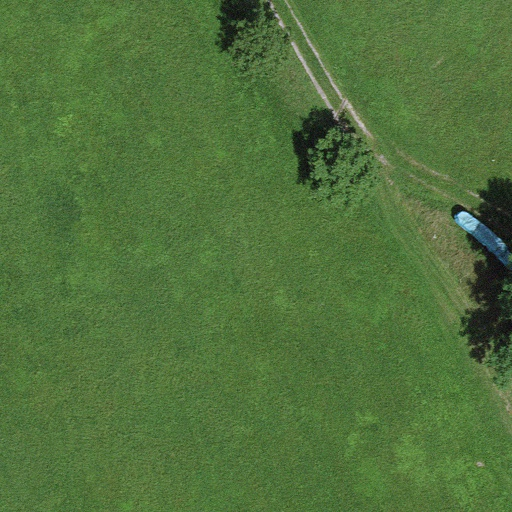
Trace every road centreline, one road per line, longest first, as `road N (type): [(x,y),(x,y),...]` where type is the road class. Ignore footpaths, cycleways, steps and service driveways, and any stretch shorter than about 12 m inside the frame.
road 1 (track): [(511,425),(366,141)]
road 2 (track): [(366,141),(511,225)]
road 3 (track): [(366,141),(277,0)]
